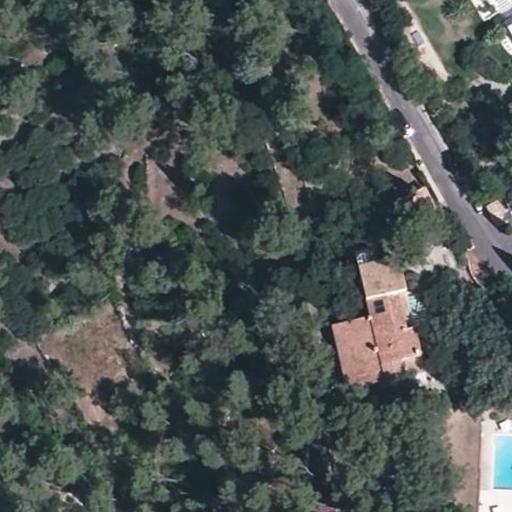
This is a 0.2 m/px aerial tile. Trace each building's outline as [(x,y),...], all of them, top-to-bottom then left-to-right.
[(511,0),(473,0),(482,19),(500,12),(511,39),(511,0)] [(278,84),(273,66),(254,72),(260,91),(278,84)] [(436,208),(424,187),(398,200),(410,220),(436,208)] [(358,268),(379,264),(377,249),(355,253),(358,268)] [(412,291),(409,258),(379,264),(358,268),(368,322),(331,331),(345,393),(385,381),(381,366),(421,358),(415,328),(404,330),(395,295),(412,291)]
